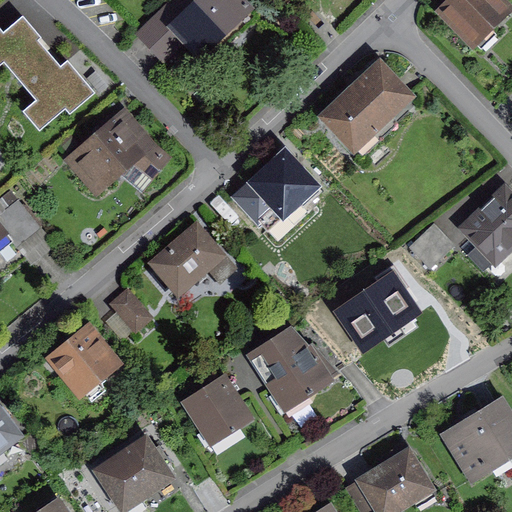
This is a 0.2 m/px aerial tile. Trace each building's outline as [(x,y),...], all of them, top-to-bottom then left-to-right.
[(258,11),(247,0),(200,0),(165,35),(198,69),(258,11)] [(452,0),(441,11),(473,43),(508,10),(498,0),(452,0)] [(19,7),(0,23),(0,87),(51,45),(19,7)] [(379,65),(324,117),(362,157),(381,139),(372,130),(408,96),(379,65)] [(127,112),(67,162),(98,199),(142,163),(149,171),(165,158),(127,112)] [(287,224),(325,191),(287,148),(233,196),(259,225),(275,211),(287,224)] [(475,219),(463,230),(478,245),(468,255),(483,270),(494,260),(494,261),(511,244),(511,195),(505,188),(474,218),(475,219)] [(0,219),(0,248),(14,237),(0,219)] [(452,248),(431,226),(409,247),(430,269),(452,248)] [(199,233),(150,274),(179,310),(229,269),(199,233)] [(129,296),(111,311),(136,340),(153,326),(129,296)] [(91,327),(47,362),(82,406),(126,371),(91,327)] [(295,328),(249,359),(286,417),(333,386),(295,328)] [(225,379),(183,405),(213,453),(255,428),(225,379)] [(467,424),(448,436),(473,478),(491,467),(487,462),(511,446),(511,421),(501,404),(480,417),(476,411),(463,419),(467,424)] [(0,460),(26,441),(0,407),(0,460)] [(150,441),(97,476),(121,511),(140,511),(180,485),(150,441)] [(399,511),(397,508),(430,488),(415,465),(417,464),(409,451),(399,458),(394,450),(379,459),(384,467),(349,488),(363,511),(399,511)] [(66,511),(60,503),(47,511),(66,511)]
